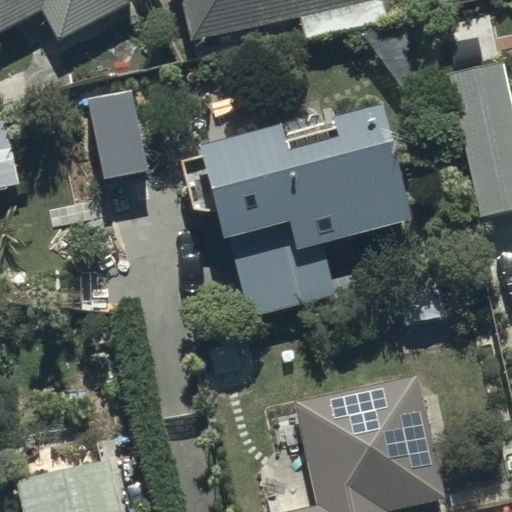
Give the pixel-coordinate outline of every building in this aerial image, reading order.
[(0,0),(0,34),(38,15),(52,43),(130,3),(128,0),(0,0)] [(174,0),(184,43),(376,1),(375,0),(174,0)] [(511,125),(499,66),(441,78),(471,222),(511,213),(511,125)] [(268,134),(187,156),(211,247),(223,244),(244,323),(328,300),(314,249),(397,227),(366,114),(315,128),(320,146),(275,158),(268,134)] [(0,125),(0,193),(17,191),(5,125),(0,125)] [(411,380),(289,406),(311,509),(296,511),(390,511),(437,502),(411,380)] [(105,511),(97,468),(4,486),(8,511),(105,511)]
